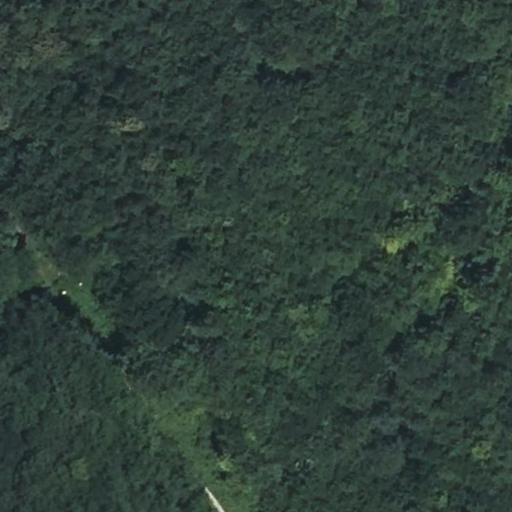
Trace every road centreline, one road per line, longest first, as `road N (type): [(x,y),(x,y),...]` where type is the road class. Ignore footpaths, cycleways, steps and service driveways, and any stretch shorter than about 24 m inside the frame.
road 1 (track): [(28,252),(205,176),(511,89)]
road 2 (track): [(231,511),(0,214)]
